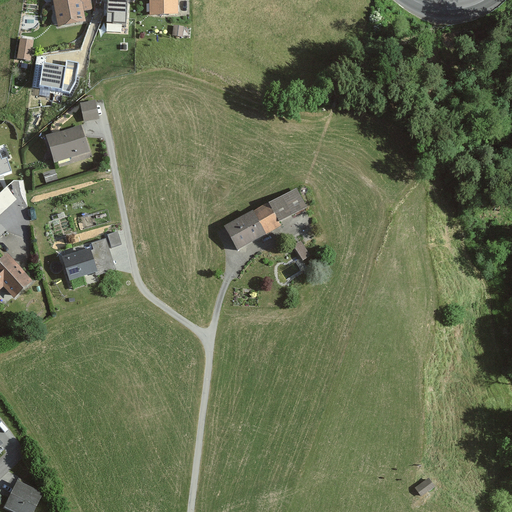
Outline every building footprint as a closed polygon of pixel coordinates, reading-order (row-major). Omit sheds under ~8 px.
[(54,0),(59,24),(84,19),(82,9),(91,7),(89,0),(54,0)] [(126,0),(108,0),(107,22),(126,22),(126,0)] [(176,0),(151,0),(151,12),(177,12),(176,0)] [(15,61),(29,63),(33,42),(19,39),(15,61)] [(65,67),(44,63),(40,85),(61,88),(65,67)] [(98,119),(92,102),(82,105),(86,122),(98,119)] [(89,153),(81,128),(47,139),(55,164),(89,153)] [(1,167),(0,163),(0,179),(10,176),(6,165),(1,167)] [(274,202),(287,222),(313,205),(301,186),(274,202)] [(0,215),(18,199),(8,187),(0,194),(0,215)] [(228,224),(244,249),(287,222),(274,202),(271,197),(228,224)] [(108,234),(113,247),(124,243),(120,230),(108,234)] [(307,241),(295,248),(304,263),(316,256),(307,241)] [(115,271),(105,242),(91,247),(92,252),(62,262),(70,287),(115,271)] [(35,282),(9,255),(0,263),(0,292),(3,290),(14,302),(35,282)] [(430,477),(415,485),(420,496),(436,488),(430,477)] [(36,511),(44,494),(18,483),(13,495),(6,511),(8,511),(36,511)]
